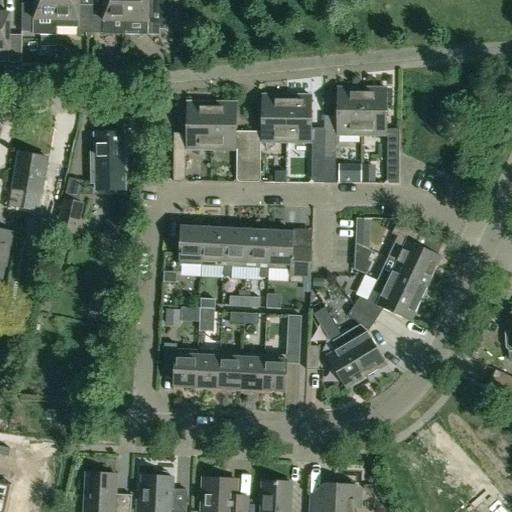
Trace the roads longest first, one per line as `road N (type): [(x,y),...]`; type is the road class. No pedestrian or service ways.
road 1 (residential): [(145,423),(153,217),(175,193),(411,194),(496,237)]
road 2 (residential): [(511,41),(197,71),(0,112)]
road 3 (residential): [(145,423),(309,433),(361,426),(399,407)]
road 4 (residential): [(399,407),(431,367),(496,237)]
road 5 (residential): [(399,407),(496,511)]
